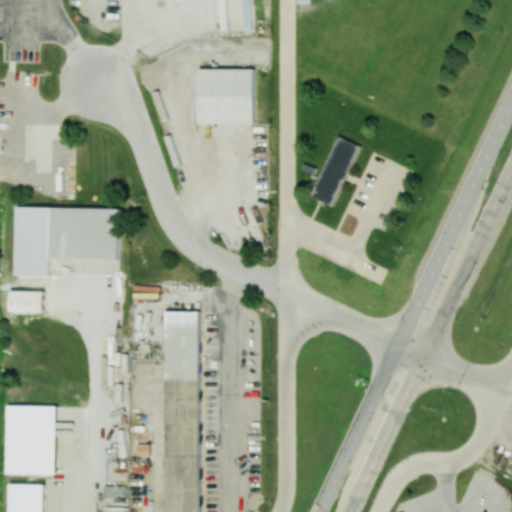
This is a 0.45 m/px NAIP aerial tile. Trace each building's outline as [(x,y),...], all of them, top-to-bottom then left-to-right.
[(256,121),(202,121),(202,67),(256,67),(256,121)] [(312,197),(334,206),(360,145),(337,135),(312,197)] [(17,274),(19,205),(53,206),(52,274),(17,274)] [(45,291),(11,291),(11,311),(44,312),(45,291)] [(168,379),(168,311),(202,311),(201,380),(168,379)] [(8,474),(10,406),(57,407),(56,475),(8,474)] [(11,511),(12,485),(46,485),(45,511),(11,511)]
